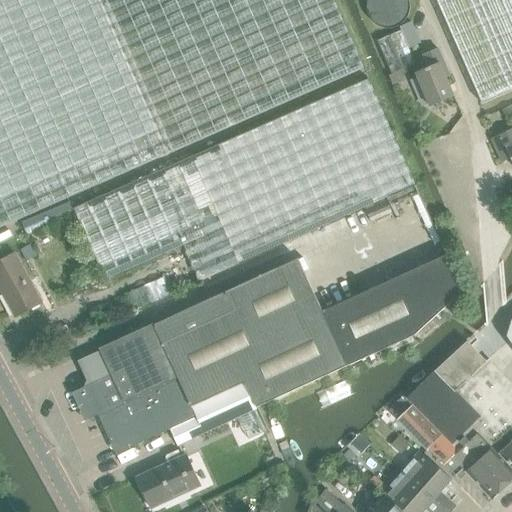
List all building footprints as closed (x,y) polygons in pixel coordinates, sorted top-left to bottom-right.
[(105,281),(183,247),(220,230),(236,265),(364,208),(387,198),(399,193),(415,186),(416,185),(334,0),(0,0),(0,229),(69,199),(70,201),(74,210),(105,281)] [(411,6),(411,5),(410,1),(409,0),(370,0),(370,6),(371,13),(375,19),(381,24),(389,26),(396,25),(400,23),(404,21),(407,17),(409,14),(410,10),(411,6)] [(511,0),(434,0),(480,104),(511,89),(511,0)] [(399,27),(401,30),(409,48),(421,43),(411,21),(399,27)] [(409,48),(401,30),(377,40),(391,74),(415,64),(409,48)] [(429,107),(453,97),(445,78),(449,76),(437,49),(422,55),(428,68),(415,74),(429,107)] [(511,127),(490,138),(502,162),(510,158),(511,161),(511,127)] [(399,193),(387,198),(391,207),(412,197),(418,195),(419,195),(415,186),(399,193)] [(418,195),(412,197),(434,244),(440,242),(418,195)] [(387,198),(364,208),(369,219),(392,209),(391,207),(387,198)] [(49,220),(74,210),(70,201),(22,222),(27,235),(51,225),(49,220)] [(183,247),(198,282),(236,265),(220,230),(183,247)] [(42,303),(15,254),(0,262),(0,290),(15,318),(42,303)] [(171,429),(178,444),(415,336),(462,292),(446,256),(322,312),(298,259),(100,349),(100,351),(76,362),(86,383),(86,388),(72,394),(84,420),(98,414),(116,454),(171,429)] [(162,278),(125,294),(126,295),(133,311),(170,295),(163,279),(162,278)] [(436,370),(407,399),(413,405),(458,452),(445,464),(456,476),(463,470),(465,472),(492,448),(499,455),(511,443),(511,385),(488,360),(486,362),(467,342),(436,370)] [(458,452),(413,405),(402,415),(398,419),(428,450),(429,448),(445,464),(458,452)] [(264,432),(254,410),(239,416),(249,439),(264,432)] [(511,443),(499,455),(511,469),(511,443)] [(492,448),(465,472),(493,500),(494,501),(501,494),(511,483),(511,469),(499,455),(492,448)] [(452,511),(457,507),(441,491),(452,479),(422,451),(403,471),(445,511),(452,511)] [(200,486),(186,456),(143,476),(156,506),(200,486)] [(405,511),(421,511),(425,508),(428,511),(445,511),(403,471),(383,492),(395,503),(396,503),(405,511)] [(369,481),(382,492),(387,486),(375,476),(369,481)] [(332,511),(339,511),(345,506),(326,491),(319,500),(332,511)] [(332,511),(314,497),(309,511),(332,511)] [(405,511),(396,503),(395,503),(387,511),(405,511)]
